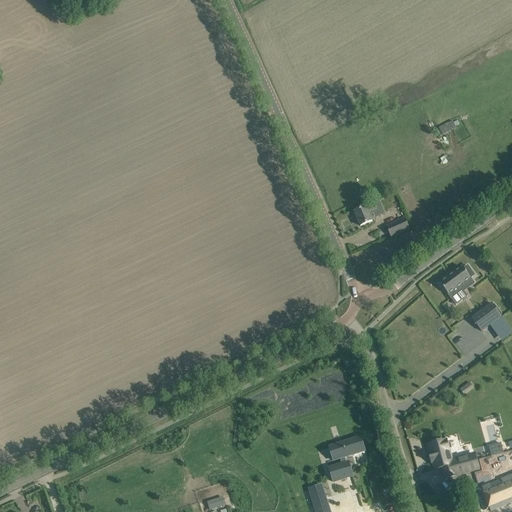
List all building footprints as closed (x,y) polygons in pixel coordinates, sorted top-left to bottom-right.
[(452,121),(439,128),(440,131),(442,135),(456,128),(455,127),(453,123),(452,121)] [(379,201),(354,212),(360,226),(372,221),(369,214),(382,208),(379,201)] [(405,217),(400,220),(405,232),(410,229),(405,217)] [(462,268),(440,284),(451,299),(473,283),(470,279),(474,276),(467,266),(463,269),(462,268)] [(491,304),(471,319),(481,332),(501,317),(491,304)] [(476,345),(484,339),(482,335),(473,341),(476,345)] [(341,443),(329,447),(333,460),(333,461),(340,459),(342,465),(336,467),(329,469),(333,482),(333,483),(340,480),(341,482),(346,481),(345,479),(347,478),(353,476),(351,471),(348,463),(346,463),(344,457),(365,451),(360,437),(354,439),(353,437),(341,441),(341,443)] [(446,441),(428,445),(430,453),(429,453),(432,463),(433,462),(435,470),(443,467),(446,478),(478,469),(475,455),(451,461),(446,441)] [(501,443),(488,446),(491,456),(503,453),(501,443)] [(511,475),(477,490),(482,511),(483,511),(488,509),(490,511),(511,502),(511,475)] [(321,485),(309,489),(316,511),(329,511),(325,497),(327,496),(326,492),(324,493),(321,485)] [(223,499),(208,504),(211,510),(225,506),(223,499)]
